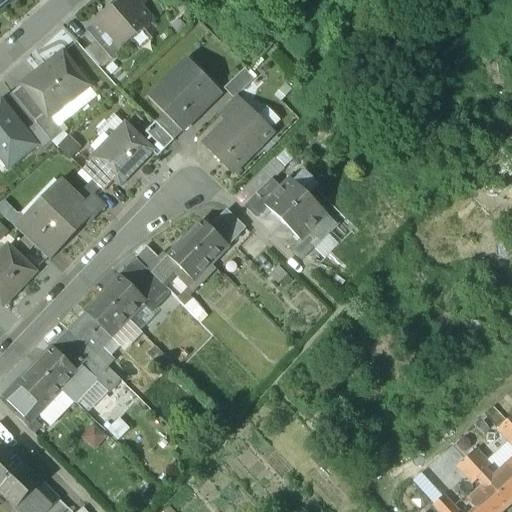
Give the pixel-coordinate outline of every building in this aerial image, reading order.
[(141,0),(122,0),(96,23),(97,24),(119,50),(151,23),(139,9),(145,4),(141,0)] [(119,50),(97,24),(86,33),(95,43),(96,43),(111,60),(113,57),(112,56),(119,50)] [(111,60),(96,43),(95,43),(86,52),(101,69),(111,60)] [(62,54),(21,86),(43,114),(47,119),(49,117),(87,87),(62,54)] [(190,64),(151,103),(163,115),(181,133),(220,94),(190,64)] [(244,72),(228,90),(237,98),(253,81),(244,72)] [(43,114),(21,86),(11,94),(34,122),(43,114)] [(11,94),(1,102),(23,130),(34,122),(11,94)] [(237,98),(218,116),(227,125),(240,112),(240,113),(246,107),(237,98)] [(1,102),(0,103),(0,146),(13,162),(35,145),(23,130),(1,102)] [(227,125),(204,146),(230,172),(270,132),(246,107),(240,113),(240,112),(227,125)] [(43,114),(34,122),(51,143),(63,133),(49,117),(47,119),(43,114)] [(163,115),(154,124),(172,142),(181,133),(163,115)] [(172,142),(154,124),(144,134),(162,151),(172,142)] [(123,127),(91,160),(112,181),(117,185),(149,152),(123,127)] [(112,181),(91,160),(80,171),(102,192),(112,181)] [(270,203),(265,208),(266,209),(283,226),(308,200),(290,182),(270,203)] [(26,222),(42,238),(53,249),(75,227),(76,228),(89,215),(60,187),(26,222)] [(260,193),(245,209),(256,219),(266,209),(265,208),(270,203),(260,193)] [(308,200),(283,226),(301,242),(302,243),(307,238),(327,217),(308,200)] [(227,213),(210,231),(229,249),(246,232),(227,213)] [(42,238),(26,222),(22,218),(12,229),(32,248),(42,238)] [(210,231),(203,224),(186,243),(211,268),(229,249),(210,231)] [(302,243),(301,242),(291,252),(301,262),(316,246),(307,238),(302,243)] [(211,268),(186,243),(168,261),(178,270),(194,286),(211,268)] [(0,306),(31,274),(5,248),(0,253),(0,306)] [(163,266),(146,250),(135,260),(137,262),(152,277),(163,266)] [(163,266),(152,277),(162,287),(178,270),(168,261),(163,266)] [(137,262),(121,279),(146,304),(144,307),(152,315),(171,295),(162,287),(152,277),(137,262)] [(313,265),(309,274),(329,283),(333,273),(313,265)] [(121,279),(120,279),(103,297),(129,322),(144,307),(146,304),(121,279)] [(129,322),(103,297),(86,315),(87,316),(102,330),(112,340),(129,322)] [(87,316),(70,333),(85,347),(102,330),(87,316)] [(102,330),(85,347),(95,357),(112,340),(102,330)] [(70,333),(54,350),(68,364),(85,347),(70,333)] [(85,347),(68,364),(79,374),(84,368),(95,357),(85,347)] [(52,349),(35,367),(61,392),(79,374),(68,364),(54,350),(52,349)] [(95,357),(84,368),(98,381),(110,393),(121,382),(95,357)] [(61,392),(35,367),(18,385),(34,401),(44,411),(61,392)] [(98,381),(84,368),(79,374),(61,392),(74,404),(75,405),(98,381)] [(110,395),(123,408),(135,396),(122,383),(110,395)] [(34,401),(18,385),(8,395),(24,411),(34,401)] [(74,404),(61,392),(44,411),(38,417),(50,429),(74,404)] [(24,411),(17,419),(27,429),(38,417),(44,411),(34,401),(24,411)] [(511,427),(507,422),(497,431),(511,447),(511,427)] [(0,487),(22,465),(4,448),(3,449),(0,451),(0,487)] [(491,467),(476,450),(466,459),(481,476),(486,472),(491,467)] [(481,476),(466,459),(456,468),(471,485),(476,480),(481,476)] [(511,460),(492,479),(488,483),(510,507),(511,504),(511,460)] [(40,482),(22,465),(0,487),(0,494),(15,509),(27,496),(39,484),(40,482)] [(492,479),(486,472),(481,476),(488,483),(492,479)] [(488,483),(481,476),(476,480),(483,487),(488,483)] [(504,511),(510,507),(488,483),(483,487),(466,503),(474,511),(473,511),(504,511)] [(47,511),(57,501),(39,484),(27,496),(43,511),(47,511)] [(455,511),(442,497),(433,506),(437,511),(455,511)] [(57,501),(47,511),(62,511),(65,509),(57,501)]
